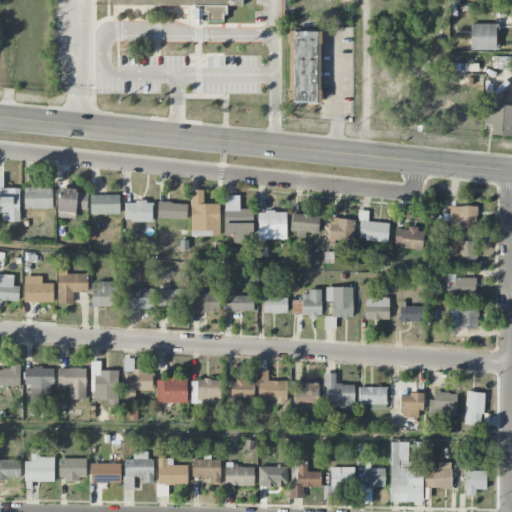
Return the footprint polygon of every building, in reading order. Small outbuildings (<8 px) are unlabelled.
[(111,0),(112,6),(203,6),(202,13),(208,13),(208,22),(223,22),(223,15),(227,15),(227,7),(242,7),(242,0),(111,0)] [(470,50),(495,51),(496,24),(470,24),(470,50)] [(320,32),(292,32),(291,103),(319,104),(320,32)] [(510,57),(493,57),(493,69),(510,69),(510,57)] [(511,113),(511,105),(486,105),(485,136),(511,136),(511,113)] [(19,189),(3,189),(3,176),(0,175),(0,213),(3,214),(3,222),(19,222),(19,189)] [(24,210),(52,209),(52,188),(24,189),(24,210)] [(88,193),(75,193),(75,189),(59,188),(58,212),(76,213),(76,210),(87,210),(88,193)] [(219,204),(203,205),(203,190),(190,190),(190,237),(219,236),(219,204)] [(90,215),(120,214),(119,195),(90,196),(90,215)] [(252,236),(253,209),(239,209),(239,196),(224,196),(223,236),(233,236),(232,244),(242,244),(242,235),(252,236)] [(152,222),(152,203),(124,202),(124,222),(152,222)] [(157,219),(186,220),(187,204),(157,203),(157,219)] [(449,228),(477,227),(476,206),(449,207),(449,228)] [(358,241),(387,242),(388,223),(367,222),(368,212),(359,211),(358,241)] [(257,213),(257,240),(286,240),(286,212),(257,213)] [(305,236),(305,233),(318,234),(320,217),(292,213),(289,234),(305,236)] [(352,242),(353,220),(330,219),(329,240),(352,242)] [(408,228),(408,230),(396,229),(393,247),(421,251),(424,230),(408,228)] [(476,241),(451,242),(451,261),(476,261),(476,241)] [(57,304),(73,304),(72,293),(87,293),(87,274),(66,275),(66,267),(56,267),(57,304)] [(13,286),(13,276),(0,275),(0,301),(18,302),(19,287),(13,286)] [(53,284),(41,284),(41,277),(24,276),(23,302),(53,303),(53,284)] [(475,278),(447,278),(447,296),(475,297),(475,278)] [(110,287),(110,283),(93,282),(92,307),(119,308),(120,288),(110,287)] [(352,287),(325,288),(325,302),(331,302),(331,318),(352,317),(352,287)] [(153,290),(125,289),(125,309),(153,310),(153,290)] [(157,310),(185,310),(185,290),(157,289),(157,310)] [(321,292),(301,291),(301,301),(292,301),(292,316),(320,317),(321,292)] [(220,293),(191,293),(191,313),(220,313),(220,293)] [(253,311),(253,295),(229,295),(229,312),(253,311)] [(287,297),(263,297),(263,313),(286,314),(287,297)] [(389,299),(365,298),(364,320),(388,321),(389,299)] [(399,322),(423,322),(423,305),(400,305),(399,322)] [(450,308),(450,329),(477,329),(477,309),(450,308)] [(132,360),(123,360),(123,373),(133,373),(132,360)] [(92,400),(117,400),(117,371),(100,371),(100,362),(92,362),(92,400)] [(0,386),(19,387),(20,366),(10,366),(10,370),(0,370),(0,386)] [(29,385),(30,403),(52,403),(51,368),(25,368),(25,385),(29,385)] [(85,369),(57,369),(56,388),(69,389),(69,399),(85,400),(85,369)] [(286,381),(268,382),(267,370),(257,371),(257,402),(286,401),(286,381)] [(134,391),(152,391),(152,373),(143,373),(143,371),(125,371),(125,397),(134,397),(134,391)] [(335,374),(323,374),(324,402),(333,401),(333,408),(354,408),(354,384),(336,385),(335,374)] [(155,379),(156,404),(187,403),(186,378),(155,379)] [(191,380),(190,404),(220,404),(220,380),(191,380)] [(253,398),(253,381),(230,380),(230,398),(253,398)] [(318,385),(293,385),(294,414),(318,413),(318,385)] [(386,410),(386,388),(358,387),(358,405),(369,405),(369,410),(386,410)] [(475,414),(483,414),(484,393),(465,392),(464,425),(475,425),(475,414)] [(428,415),(456,415),(456,394),(433,393),(433,400),(428,400),(428,415)] [(422,395),(400,394),(399,417),(421,418),(422,395)] [(390,494),(422,494),(422,465),(407,465),(408,443),(390,443),(390,494)] [(54,482),(54,458),(41,458),(41,449),(31,449),(31,462),(25,462),(24,489),(31,489),(31,482),(54,482)] [(153,460),(147,460),(147,453),(133,452),(133,460),(123,460),(123,491),(133,491),(134,478),(141,478),(141,483),(153,483),(153,460)] [(434,453),(424,452),(423,488),(451,489),(451,463),(434,463),(434,453)] [(58,480),(85,481),(86,459),(59,458),(58,480)] [(187,466),(173,466),(173,459),(157,459),(157,485),(187,485),(187,466)] [(192,477),(209,478),(209,483),(219,484),(220,460),(209,460),(192,459),(192,477)] [(0,480),(20,480),(20,460),(0,460),(0,480)] [(253,468),(236,468),(236,463),(224,463),(224,486),(253,486),(253,468)] [(92,483),(120,483),(120,464),(92,464),(92,483)] [(320,487),(320,472),(307,472),(306,465),(297,465),(297,486),(289,486),(289,499),(302,498),(302,488),(320,487)] [(353,468),(330,468),(330,486),(354,486),(353,468)] [(385,469),(363,468),(363,488),(384,489),(385,469)] [(486,471),(464,472),(464,496),(475,496),(475,490),(486,490),(486,471)]
